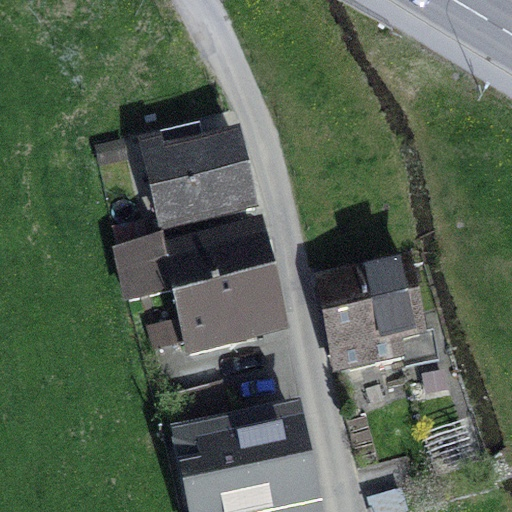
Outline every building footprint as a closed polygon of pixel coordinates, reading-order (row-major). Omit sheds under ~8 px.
[(200,151),(218,146),(214,132),(196,136),(200,151)] [(144,148),(164,231),(252,211),(236,142),(218,146),(200,151),(196,136),(144,148)] [(151,246),(147,225),(114,232),(119,253),(151,246)] [(228,335),(277,324),(256,231),(165,251),(175,293),(181,318),(186,343),(189,355),(230,346),(228,335)] [(119,253),(130,303),(175,293),(165,251),(163,243),(151,246),(119,253)] [(435,362),(430,335),(419,337),(406,271),(322,287),(339,374),(404,361),(405,368),(435,362)] [(152,351),(186,343),(181,318),(147,326),(152,351)] [(228,335),(230,346),(279,335),(277,324),(228,335)] [(184,426),(228,416),(222,387),(177,397),(184,426)] [(192,511),(315,511),(296,416),(178,440),(192,511)] [(468,453),(460,423),(431,432),(440,461),(468,453)] [(376,502),(379,511),(404,511),(400,496),(376,502)]
